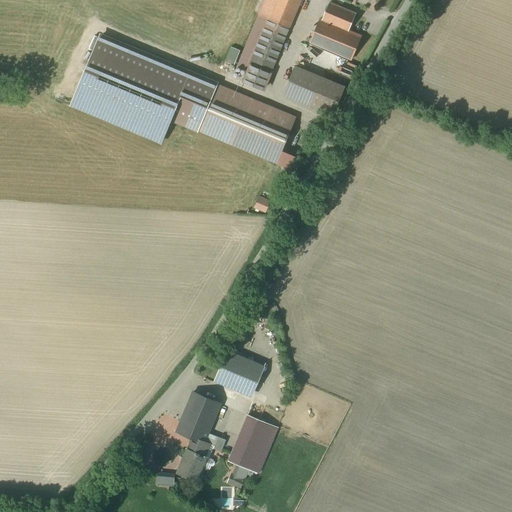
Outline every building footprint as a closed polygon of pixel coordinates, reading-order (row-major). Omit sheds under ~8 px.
[(301,0),(265,0),(259,16),(268,20),(244,81),(264,90),(301,0)] [(356,13),(330,2),(322,20),(320,19),(310,42),(352,59),(361,37),(348,31),(356,13)] [(296,117),(218,83),(100,33),(70,107),(161,145),(171,122),(198,133),(276,165),(296,117)] [(344,87),(296,67),(284,95),(332,115),(344,87)] [(267,367),(230,352),(218,382),(255,397),(267,367)] [(223,405),(194,393),(178,431),(192,437),(208,443),(211,435),(223,405)] [(280,430),(249,417),(229,462),(259,476),(280,430)] [(226,442),(211,435),(208,443),(192,437),(176,473),(202,484),(213,459),(209,457),(213,449),(221,452),(226,442)]
